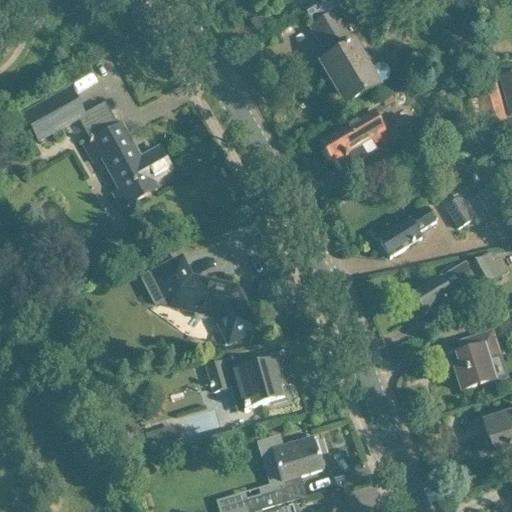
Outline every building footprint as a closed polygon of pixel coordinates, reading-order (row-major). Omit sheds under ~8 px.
[(317,1),(302,9),(310,24),(325,15),(317,1)] [(349,6),(310,30),(329,61),(321,66),(345,106),(380,85),(388,81),(389,74),(386,68),(379,66),(375,68),(376,63),(372,56),(367,55),(362,58),(355,46),(368,39),(349,6)] [(511,76),(498,80),(503,101),(511,98),(511,76)] [(495,83),(474,89),(477,102),(498,96),(495,83)] [(171,174),(159,151),(140,161),(121,127),(118,129),(105,105),(83,117),(69,92),(24,118),(38,144),(78,122),(90,143),(88,143),(89,145),(82,149),(89,161),(96,157),(117,192),(110,196),(120,212),(147,197),(143,190),(171,174)] [(481,115),(484,129),(505,123),(502,110),(481,115)] [(361,148),(385,133),(373,113),(319,144),(332,165),(336,163),(342,173),(367,158),(361,148)] [(511,206),(498,183),(476,196),(490,220),(511,206)] [(478,220),(471,209),(468,211),(461,198),(445,207),(459,231),(478,220)] [(421,241),(418,236),(437,224),(427,209),(377,241),(389,261),(421,241)] [(490,254),(489,255),(466,268),(464,265),(411,297),(423,318),(454,301),(449,294),(473,280),(479,291),(503,277),(490,254)] [(256,331),(242,303),(240,302),(235,293),(236,290),(194,281),(192,282),(181,261),(143,281),(157,308),(173,300),(189,303),(187,312),(193,314),(195,319),(200,322),(205,321),(210,317),(214,319),(228,346),(256,331)] [(495,383),(488,360),(500,357),(493,334),(459,344),(462,356),(449,360),(460,394),(495,383)] [(286,402),(282,389),(283,388),(276,362),(242,372),(239,360),(205,369),(213,396),(230,391),(236,414),(271,404),(272,406),(286,402)] [(186,438),(221,427),(215,407),(180,418),(186,438)] [(511,415),(483,425),(493,455),(511,448),(511,415)] [(175,443),(171,430),(145,438),(148,450),(175,443)] [(322,473),(318,459),(321,458),(317,442),(313,443),(313,442),(286,450),(284,442),(272,445),(275,454),(272,455),(283,491),(244,503),(246,511),(263,511),(307,499),(301,479),(322,473)]
